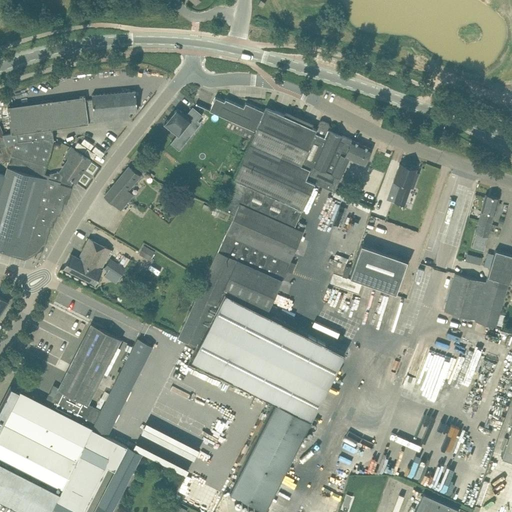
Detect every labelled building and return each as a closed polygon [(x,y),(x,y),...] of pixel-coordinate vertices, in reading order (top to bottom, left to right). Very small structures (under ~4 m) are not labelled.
[(9,115),(11,133),(18,132),(53,128),(88,123),(88,122),(95,121),(95,122),(121,119),(131,118),(130,111),(138,110),(135,90),(92,95),(92,99),(85,100),(85,96),(8,105),(9,115)] [(217,249),(178,337),(197,346),(222,290),(268,310),(304,231),(294,227),(314,182),(306,178),(312,165),(328,128),(318,124),(316,128),(275,110),(273,114),(245,102),(244,106),(225,98),(224,101),(215,96),(209,110),(229,119),(238,122),(246,126),(254,130),(251,139),(251,140),(220,208),(233,214),(218,250),(217,249)] [(193,107),(186,115),(177,107),(164,123),(178,134),(171,143),(179,149),(190,135),(182,128),(190,118),(196,122),(202,114),(193,107)] [(229,119),(225,128),(251,140),(251,139),(254,130),(246,126),(238,122),(229,119)] [(16,140),(12,154),(15,155),(47,164),(54,139),(53,128),(18,132),(19,140),(16,140)] [(312,165),(306,178),(314,182),(334,191),(340,177),(333,174),(336,168),(334,166),(340,153),(344,155),(352,139),(328,128),(312,165)] [(336,168),(333,174),(340,177),(344,178),(346,172),(343,171),(349,158),(364,164),(372,148),(352,139),(344,155),(340,153),(334,166),(336,168)] [(91,160),(82,154),(71,146),(65,156),(69,158),(61,171),(76,181),(82,172),(81,172),(83,169),(84,169),(91,160)] [(47,164),(15,155),(12,167),(48,178),(49,174),(44,173),(47,164)] [(394,180),(401,182),(394,201),(404,205),(411,186),(413,187),(418,173),(419,173),(415,171),(416,168),(400,162),(394,180)] [(0,248),(24,255),(40,247),(43,237),(46,237),(50,225),(53,226),(57,213),(60,214),(63,201),(66,202),(71,187),(60,184),(61,181),(48,178),(12,167),(8,166),(5,173),(0,191),(0,248)] [(140,175),(137,172),(129,166),(104,195),(121,209),(133,195),(127,190),(140,175)] [(217,191),(223,194),(232,176),(226,173),(217,191)] [(481,210),(475,233),(476,233),(474,240),(485,243),(487,236),(488,236),(494,213),(494,214),(499,198),(485,194),(481,210)] [(71,253),(63,268),(94,284),(99,275),(101,270),(101,269),(111,249),(89,237),(79,257),(71,253)] [(395,292),(407,259),(361,243),(350,276),(395,292)] [(139,252),(151,259),(155,251),(144,244),(139,252)] [(511,272),(511,254),(495,250),(486,281),(456,272),(455,271),(444,310),(497,326),(511,272)] [(468,252),(466,259),(481,263),(482,256),(468,252)] [(105,266),(120,277),(125,268),(111,258),(105,266)] [(418,267),(414,279),(420,281),(424,269),(418,267)] [(211,322),(192,359),(200,363),(275,401),(310,419),(345,352),(226,291),(211,322)] [(0,314),(8,302),(0,295),(0,314)] [(82,340),(74,357),(86,363),(90,354),(91,355),(92,353),(109,361),(111,355),(120,338),(91,323),(82,340)] [(131,351),(145,358),(152,345),(137,337),(131,351)] [(0,497),(28,511),(48,511),(53,505),(67,511),(80,511),(110,454),(119,459),(127,444),(106,433),(92,426),(100,409),(96,407),(87,403),(105,368),(106,367),(109,361),(92,353),(91,355),(90,354),(86,363),(74,357),(59,387),(58,388),(56,387),(54,390),(52,395),(49,394),(45,402),(44,402),(19,389),(11,385),(0,406),(0,497)] [(275,401),(230,490),(265,508),(310,419),(275,401)] [(147,421),(142,431),(196,458),(201,447),(147,421)] [(511,425),(501,455),(511,459),(511,425)] [(93,511),(111,511),(112,510),(142,452),(134,448),(128,445),(98,503),(93,511)] [(396,482),(384,511),(412,511),(421,491),(396,482)] [(414,511),(456,511),(459,508),(423,492),(414,511)] [(176,503),(173,508),(179,511),(185,511),(187,509),(176,503)]
